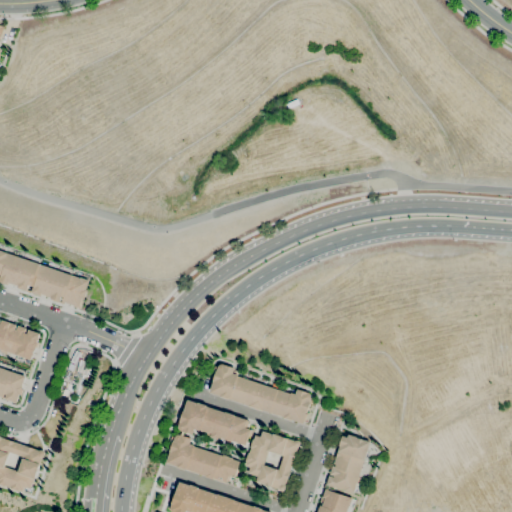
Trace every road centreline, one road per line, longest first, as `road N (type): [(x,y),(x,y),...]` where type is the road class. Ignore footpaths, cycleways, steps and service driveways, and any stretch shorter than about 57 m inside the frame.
road 1 (residential): [(511,32),(475,0),(0,3)]
road 2 (secondary): [(511,211),(403,205),(287,237),(208,281),(144,358)]
road 3 (secondary): [(119,511),(127,461),(183,346),(241,290),(329,242)]
road 4 (residential): [(144,358),(0,298)]
